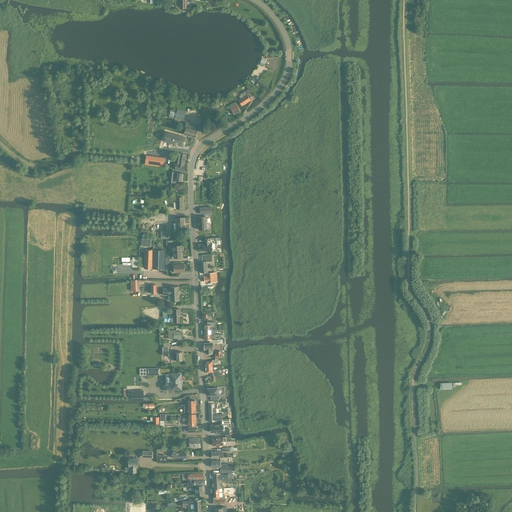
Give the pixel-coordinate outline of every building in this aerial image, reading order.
[(243,97),(238,100),(242,106),(251,100),(247,95),(250,93),(247,90),(241,94),(243,97)] [(217,110),(225,105),(222,100),(214,104),(217,110)] [(234,114),(240,111),(235,102),(229,106),(234,114)] [(171,110),(169,116),(173,117),(175,117),(175,118),(183,120),(186,112),(177,109),(176,113),(175,113),(175,112),(171,110)] [(186,127),(184,134),(196,137),(199,125),(186,121),(185,127),(186,127)] [(167,132),(164,141),(183,146),(186,138),(167,132)] [(176,163),(175,169),(184,171),(185,165),(184,165),(187,153),(180,152),(177,163),(176,163)] [(163,166),(164,158),(146,156),(145,164),(163,166)] [(172,172),(171,182),(175,182),(176,180),(182,181),(183,173),(172,172)] [(176,208),(184,208),(183,197),(176,197),(176,204),(174,204),(174,208),(176,208)] [(206,216),(198,217),(199,229),(207,229),(206,216)] [(184,217),(176,218),(176,230),(185,229),(184,217)] [(151,238),(149,238),(142,238),(142,246),(144,246),(145,245),(151,245),(151,238)] [(204,243),(202,244),(203,251),(212,250),(212,243),(211,243),(210,238),(204,239),(204,243)] [(174,257),(182,257),(181,245),(173,246),(174,257)] [(154,268),(155,250),(145,250),(144,268),(154,268)] [(164,269),(165,250),(155,250),(154,268),(164,269)] [(202,262),(199,262),(200,273),(208,272),(207,262),(213,262),(212,254),(202,255),(202,262)] [(174,272),(184,271),(184,264),(174,264),(174,272)] [(207,276),(205,276),(206,282),(207,282),(207,283),(214,282),(217,282),(217,277),(213,277),(213,273),(207,273),(207,276)] [(170,288),(163,289),(163,295),(171,295),(171,301),(179,300),(179,299),(180,299),(180,295),(179,295),(178,286),(170,287),(170,288)] [(210,343),(204,343),(204,350),(205,350),(206,353),(212,353),(212,350),(213,350),(213,344),(217,344),(217,340),(209,340),(210,343)] [(174,360),(176,360),(183,360),(182,352),(176,352),(176,353),(173,353),(173,357),(174,360)] [(206,367),(212,366),(212,363),(218,363),(218,360),(218,359),(215,359),(215,360),(212,360),(212,361),(205,361),(206,367)] [(219,373),(219,369),(213,370),(212,366),(206,367),(206,372),(213,372),(213,376),(219,375),(222,375),(222,372),(219,373)] [(181,389),(181,374),(173,374),(173,367),(162,368),(147,368),(147,375),(149,375),(160,375),(160,374),(165,374),(165,372),(171,372),(171,374),(166,374),(167,385),(165,385),(165,391),(176,390),(176,389),(181,389)] [(218,388),(207,388),(208,395),(212,395),(212,399),(211,399),(211,400),(220,399),(220,394),(218,394),(218,388)] [(208,404),(209,413),(219,413),(218,409),(217,409),(217,401),(208,401),(208,404)] [(219,413),(209,413),(209,422),(215,422),(215,421),(222,420),(222,413),(219,413)] [(230,431),(230,429),(223,430),(222,425),(222,424),(220,424),(220,425),(210,425),(211,427),(210,427),(210,431),(211,431),(211,432),(218,432),(218,435),(230,434),(230,431)] [(223,437),(212,438),(212,445),(223,445),(223,441),(231,441),(231,434),(226,435),(226,437),(223,437)] [(190,448),(200,448),(200,438),(189,439),(190,448)] [(126,468),(125,471),(130,471),(130,472),(136,472),(137,471),(137,468),(138,468),(138,459),(129,459),(129,468),(126,468)] [(221,470),(227,470),(227,466),(227,464),(220,464),(220,460),(212,460),(212,461),(212,462),(212,464),(212,467),(221,467),(221,470)] [(221,473),(212,474),(212,480),(221,480),(221,482),(231,481),(231,470),(227,470),(221,470),(221,473)] [(212,480),(213,489),(222,488),(221,482),(221,480),(212,480)] [(202,486),(188,487),(189,490),(195,490),(196,491),(197,491),(197,495),(203,495),(202,486)] [(219,489),(213,489),(213,497),(219,496),(219,499),(225,499),(225,496),(223,496),(223,492),(219,492),(219,489)] [(198,499),(194,499),(194,511),(202,511),(202,500),(198,500),(198,499)]
